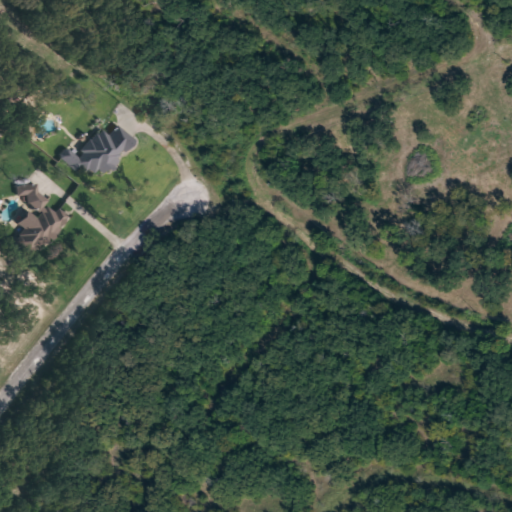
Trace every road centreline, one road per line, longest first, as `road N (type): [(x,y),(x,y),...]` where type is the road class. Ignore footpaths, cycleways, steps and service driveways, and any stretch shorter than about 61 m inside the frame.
road 1 (track): [(487,35),(283,115),(247,144),(247,161),(293,218),(371,277),(455,314),(511,328)]
road 2 (residential): [(0,403),(102,275),(190,191)]
